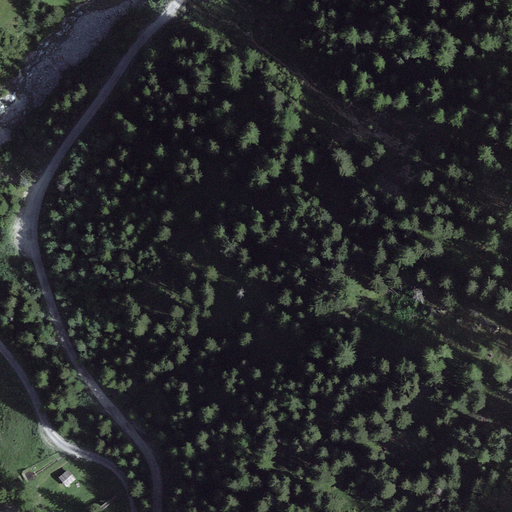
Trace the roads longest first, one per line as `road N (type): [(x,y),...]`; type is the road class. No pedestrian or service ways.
road 1 (track): [(157,511),(153,460),(59,341),(26,256),(23,216),(53,161),(175,0)]
road 2 (track): [(131,511),(126,479),(48,427),(0,344)]
